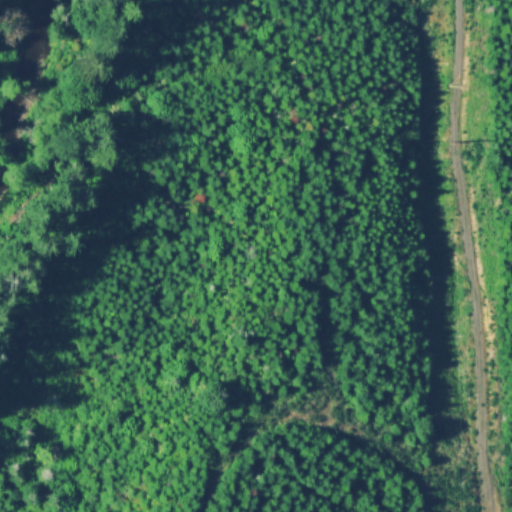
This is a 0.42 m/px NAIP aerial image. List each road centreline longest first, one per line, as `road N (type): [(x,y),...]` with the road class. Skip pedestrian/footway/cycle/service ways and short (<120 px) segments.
road 1 (track): [(458,0),(454,99),(480,364),(485,511)]
road 2 (track): [(428,511),(412,468),(384,441),(291,411),(238,441),(200,511)]
